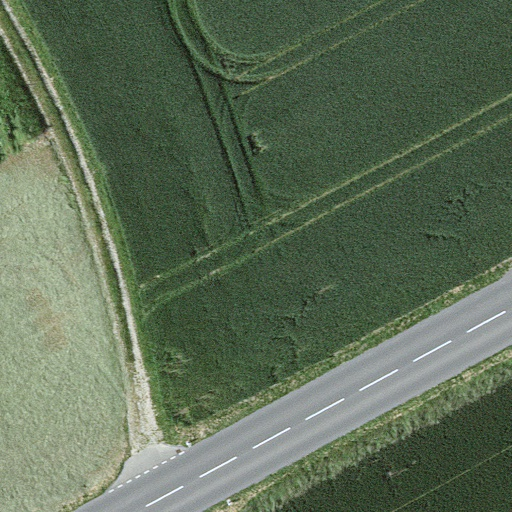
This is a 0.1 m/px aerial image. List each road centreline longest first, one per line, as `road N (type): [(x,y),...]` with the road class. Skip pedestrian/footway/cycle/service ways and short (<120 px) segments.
road 1 (track): [(153,503),(130,357),(96,224),(58,124),(0,14)]
road 2 (secondary): [(511,309),(136,511)]
